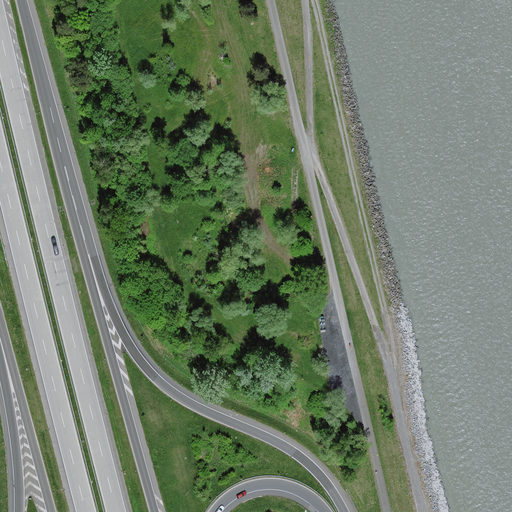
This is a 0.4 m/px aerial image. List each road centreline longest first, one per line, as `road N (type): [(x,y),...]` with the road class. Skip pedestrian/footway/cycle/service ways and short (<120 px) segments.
road 1 (track): [(304,0),(304,151),(318,168),(394,387),(314,0)]
road 2 (track): [(270,0),(385,511)]
road 3 (motorway): [(117,511),(0,30)]
road 4 (motorway): [(343,511),(304,459),(201,411),(147,372),(84,239)]
road 5 (motorway): [(0,160),(87,511)]
road 6 (motorway): [(155,511),(84,239)]
road 7 (motorway): [(84,239),(21,0)]
road 8 (motorway): [(0,316),(51,511)]
road 9 (motorway): [(0,361),(18,511)]
road 10 (track): [(394,387),(422,511)]
road 11 (motorway): [(216,511),(228,497),(268,483),(314,498),(325,511)]
